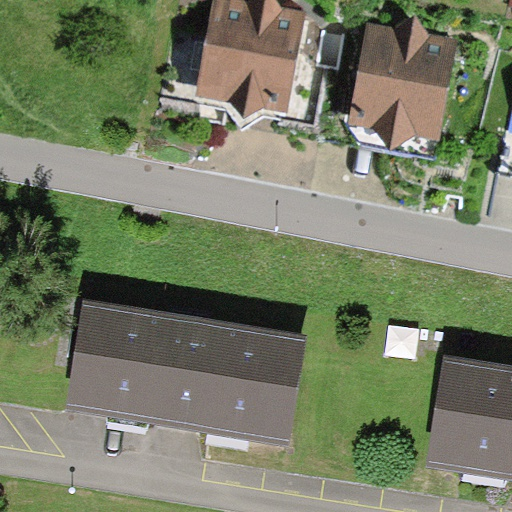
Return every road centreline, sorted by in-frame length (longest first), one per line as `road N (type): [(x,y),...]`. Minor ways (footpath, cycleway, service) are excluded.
road 1 (residential): [(511,261),(0,164)]
road 2 (residential): [(397,511),(0,451)]
